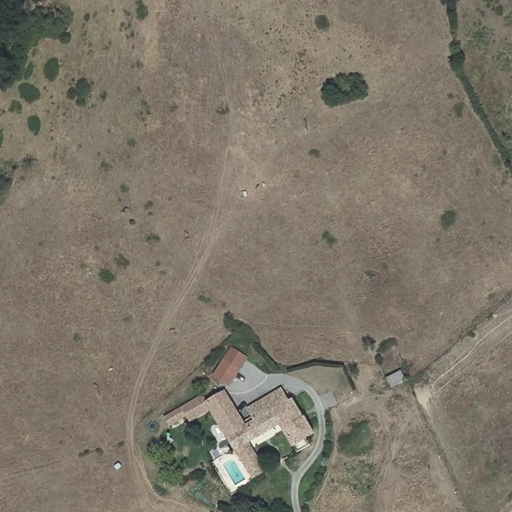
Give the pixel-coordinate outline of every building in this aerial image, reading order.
[(232,347),(213,374),(230,385),(247,357),(232,347)] [(387,380),(392,388),(405,379),(400,371),(387,380)] [(216,416),(237,451),(247,444),(278,425),(298,453),(310,445),(306,437),(313,433),(302,419),(301,419),(288,401),(285,403),(278,392),(247,412),(254,424),(244,429),(224,395),(208,403),(216,416)] [(190,420),(208,410),(201,395),(166,417),(170,424),(185,415),(190,420)] [(267,472),(247,444),(237,451),(255,479),(267,472)]
